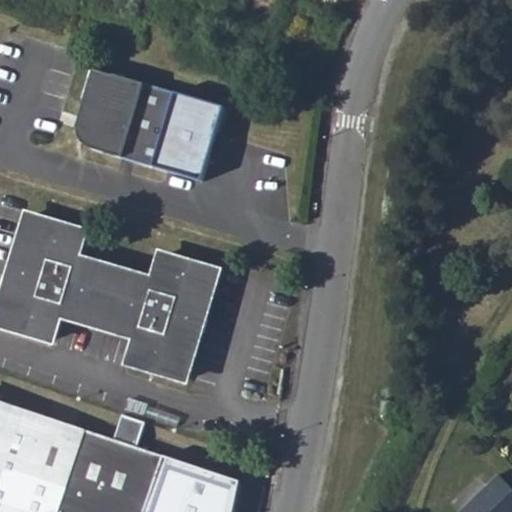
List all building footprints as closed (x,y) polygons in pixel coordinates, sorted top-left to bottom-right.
[(174,93),(94,67),(79,123),(80,132),(82,141),(87,148),(149,169),(174,93)] [(223,109),(174,93),(149,169),(202,182),(223,109)] [(79,236),(23,220),(0,295),(0,330),(47,344),(54,318),(132,341),(125,367),(181,384),(213,276),(157,259),(149,285),(71,262),(79,236)] [(0,406),(0,511),(144,511),(162,462),(0,406)] [(234,511),(239,488),(162,462),(144,511),(234,511)] [(511,511),(511,490),(498,476),(460,511),(511,511)]
